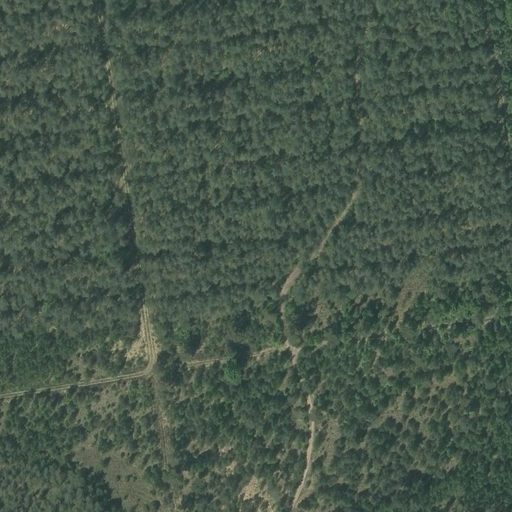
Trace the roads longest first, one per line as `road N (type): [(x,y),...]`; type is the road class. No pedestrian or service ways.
road 1 (track): [(96,0),(175,511)]
road 2 (track): [(0,396),(289,349)]
road 3 (track): [(511,312),(303,346),(292,355)]
road 4 (track): [(511,171),(486,0)]
road 5 (track): [(292,355),(311,438),(286,511)]
